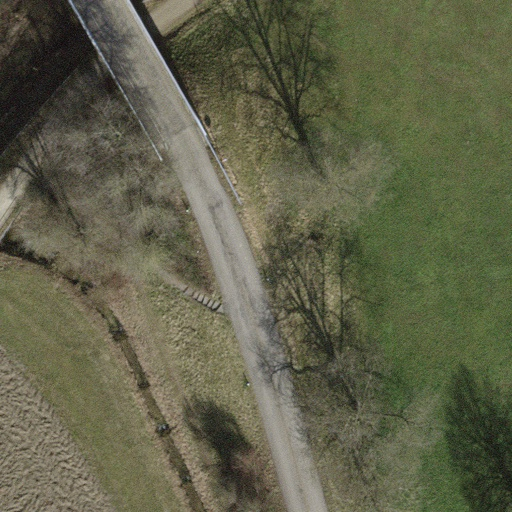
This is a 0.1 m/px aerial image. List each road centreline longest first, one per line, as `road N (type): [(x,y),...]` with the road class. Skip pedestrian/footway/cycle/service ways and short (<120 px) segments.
road 1 (residential): [(103,0),(220,217),(312,511)]
road 2 (track): [(0,213),(99,75),(192,0)]
